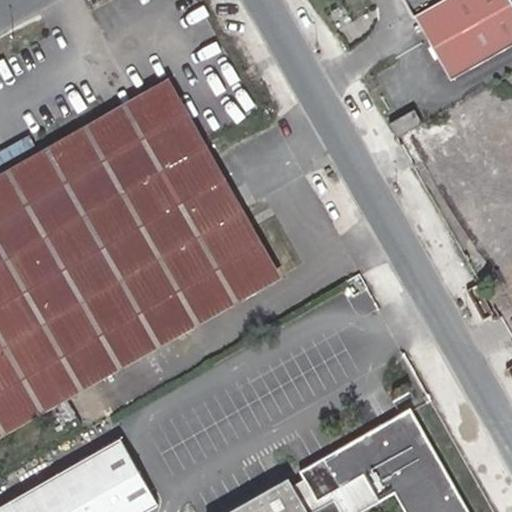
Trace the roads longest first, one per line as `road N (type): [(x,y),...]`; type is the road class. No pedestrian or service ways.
road 1 (unknown): [(159,492),(143,450),(143,429),(156,410),(206,370),(286,325),(322,318),(348,332),(359,350),(355,382),(167,492)]
road 2 (tertiary): [(272,0),(511,432)]
road 3 (unknown): [(315,78),(394,34),(386,0)]
